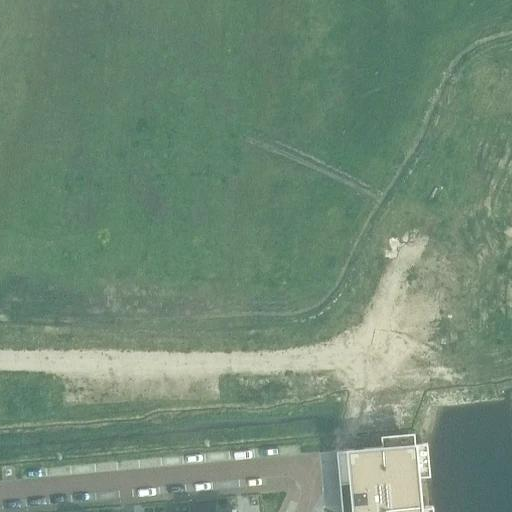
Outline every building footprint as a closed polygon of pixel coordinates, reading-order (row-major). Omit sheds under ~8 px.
[(312,85),(300,85),(300,115),(335,115),(335,72),(312,72),(312,85)] [(359,72),(335,72),(335,115),(356,115),(356,121),(370,121),(370,89),(359,90),(359,72)] [(169,87),(154,87),(153,114),(192,115),(192,75),(169,75),(169,87)] [(216,75),(192,75),(192,115),(227,115),(228,80),(216,80),(216,75)] [(240,80),(228,80),(227,115),(264,115),(264,75),(240,75),(240,80)] [(264,75),(264,115),(300,115),(300,85),(300,84),(289,84),(288,75),(264,75)] [(83,87),(52,88),(54,132),(54,133),(85,132),(85,131),(83,87)] [(113,87),(83,87),(85,131),(114,131),(113,87)] [(144,87),(113,87),(114,131),(145,131),(144,87)] [(52,88),(23,88),(24,132),(54,132),(52,88)] [(511,88),(495,88),(485,216),(493,217),(511,217),(511,88)] [(47,165),(46,176),(54,176),(55,165),(47,165)] [(367,198),(329,198),(328,219),(367,219),(367,198)] [(328,219),(328,240),(366,240),(367,219),(328,219)] [(274,232),(274,240),(285,240),(286,232),(274,232)] [(366,240),(328,240),(328,261),(366,261),(366,240)] [(366,261),(328,261),(328,283),(366,283),(366,261)] [(177,275),(156,274),(156,311),(177,312),(177,311),(177,275)] [(240,274),(219,274),(220,312),(241,312),(240,274)] [(262,274),(240,274),(241,312),(263,312),(262,274)] [(198,275),(177,275),(177,311),(199,312),(198,275)] [(219,275),(198,275),(199,312),(220,312),(219,275)] [(328,303),(323,303),(323,317),(347,318),(347,305),(365,305),(366,283),(328,283),(328,303)] [(29,291),(0,291),(0,314),(3,315),(2,333),(30,334),(29,292),(29,291)] [(64,292),(29,292),(30,334),(54,334),(54,322),(64,322),(64,316),(64,292)] [(65,292),(64,316),(64,322),(75,322),(75,334),(99,334),(98,292),(65,292)] [(136,293),(98,292),(99,334),(122,335),(122,317),(136,316),(136,293)] [(350,491),(339,492),(341,511),(419,511),(414,444),(347,449),(347,450),(350,491)]
